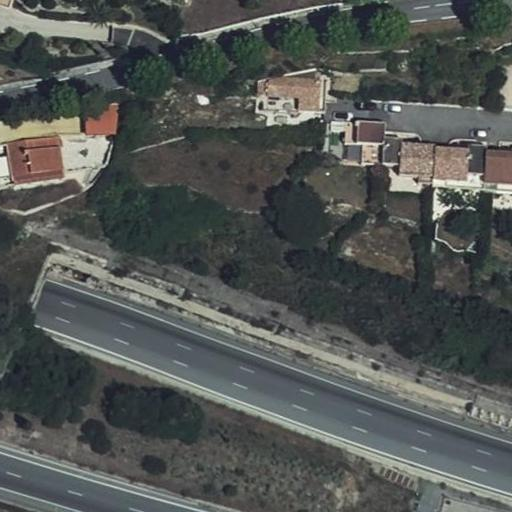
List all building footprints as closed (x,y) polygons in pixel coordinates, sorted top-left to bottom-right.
[(0,0),(0,9),(13,12),(15,0),(0,0)] [(281,78),(271,80),(269,94),(271,96),(301,98),(301,110),(321,112),(323,82),(281,78)] [(400,78),(399,103),(480,109),(482,84),(400,78)] [(500,110),(511,111),(511,84),(502,84),(500,110)] [(85,110),(87,124),(117,119),(119,102),(85,110)] [(90,139),(113,135),(117,119),(87,124),(90,139)] [(364,164),(386,166),(387,138),(388,124),(350,121),(350,122),(334,121),(333,130),(349,131),(348,144),(365,145),(364,164)] [(403,139),(387,138),(386,166),(402,167),(423,169),(423,177),(437,178),(438,151),(438,148),(403,146),(403,139)] [(54,150),(45,152),(43,141),(2,148),(9,191),(59,182),(54,150)] [(471,153),(438,151),(437,178),(436,181),(452,182),(470,183),(470,177),(487,178),(489,154),(489,148),(472,147),(471,153)] [(487,178),(487,185),(511,186),(511,155),(489,154),(487,178)] [(402,175),(423,177),(423,169),(402,167),(402,175)] [(452,182),(452,191),(486,193),(487,185),(487,178),(470,177),(470,183),(452,182)] [(511,186),(487,185),(486,193),(511,193),(511,186)]
